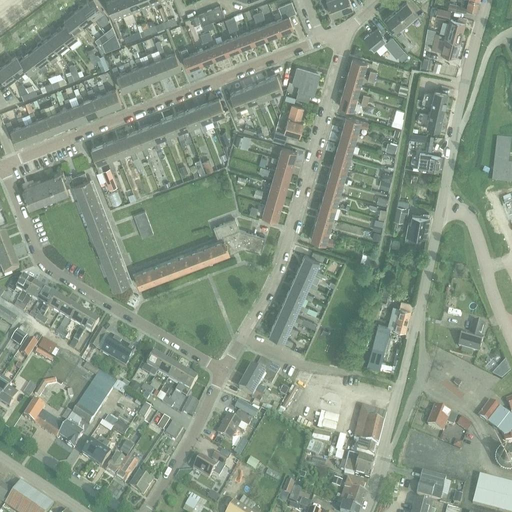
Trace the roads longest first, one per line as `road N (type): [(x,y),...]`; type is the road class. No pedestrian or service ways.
road 1 (residential): [(223,370),(278,273),(345,32)]
road 2 (residential): [(1,166),(321,40)]
road 3 (residential): [(223,370),(41,264),(1,166)]
road 4 (tertiary): [(367,511),(441,204)]
road 5 (residential): [(146,511),(223,370)]
road 6 (residential): [(127,511),(0,428)]
road 7 (tertiary): [(454,135),(485,0)]
road 8 (residential): [(454,135),(490,47),(511,32)]
